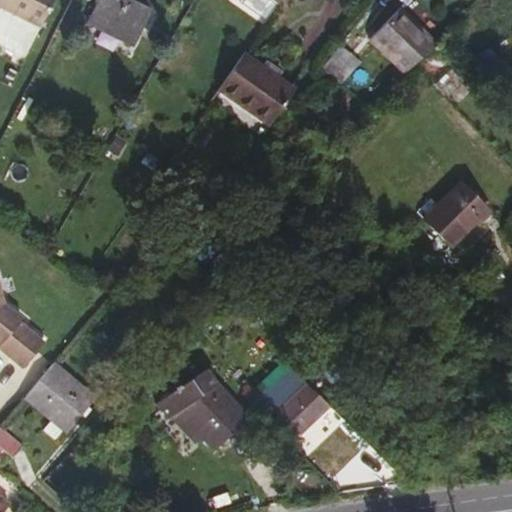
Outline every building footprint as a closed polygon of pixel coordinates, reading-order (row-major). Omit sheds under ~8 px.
[(0,0),(0,11),(34,29),(48,0),(0,0)] [(130,46),(146,10),(124,0),(96,0),(85,24),(130,46)] [(428,43),(393,9),(363,40),(398,74),(428,43)] [(352,63),(332,46),(316,65),(329,75),(336,80),(352,63)] [(293,91),(240,56),(216,92),(269,127),(293,91)] [(329,75),(316,65),(312,69),(325,80),(329,75)] [(332,85),(336,80),(329,75),(325,80),(332,85)] [(483,214),(453,186),(419,222),(446,248),(473,219),(476,222),(483,214)] [(19,322),(2,308),(0,297),(0,352),(21,370),(42,345),(18,324),(19,322)] [(92,404),(52,367),(23,398),(63,434),(92,404)] [(246,418),(215,386),(204,373),(154,407),(165,423),(169,420),(178,414),(201,439),(212,450),(246,418)] [(267,417),(289,396),(277,384),(255,404),(267,417)] [(295,431),(316,411),(303,398),(282,418),(295,431)] [(492,428),(485,411),(471,417),(478,434),(492,428)] [(201,439),(178,414),(169,420),(195,444),(201,439)] [(18,446),(0,428),(0,450),(7,457),(18,446)]
